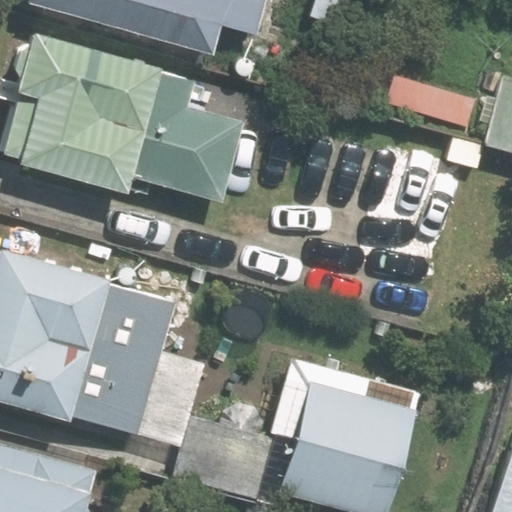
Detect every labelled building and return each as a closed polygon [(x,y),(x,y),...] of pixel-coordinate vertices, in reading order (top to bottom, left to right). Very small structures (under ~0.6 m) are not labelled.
[(14,0),(193,51),(200,26),(243,37),(253,0),(14,0)] [(116,175),(208,200),(230,125),(173,109),(182,80),(20,36),(3,94),(8,96),(0,124),(0,156),(6,158),(4,164),(111,194),(116,175)] [(511,73),(494,68),(476,131),(511,141),(511,73)] [(390,72),(382,100),(464,124),(472,97),(390,72)] [(138,428),(172,304),(90,282),(92,275),(0,250),(0,397),(57,412),(58,407),(138,428)] [(287,354),(267,430),(289,436),(275,490),(355,511),(381,511),(415,388),(287,354)] [(279,437),(186,413),(170,473),(263,497),(279,437)] [(0,439),(0,511),(80,511),(94,465),(0,439)]
